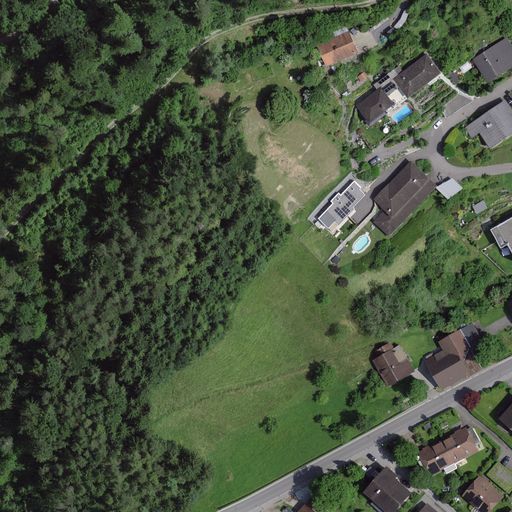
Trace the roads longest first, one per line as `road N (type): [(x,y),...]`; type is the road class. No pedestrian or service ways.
road 1 (track): [(0,239),(202,42),(249,17),(376,0)]
road 2 (tertiary): [(511,365),(244,509)]
road 3 (residential): [(511,83),(442,131),(438,147),(443,165),(459,172),(511,167)]
